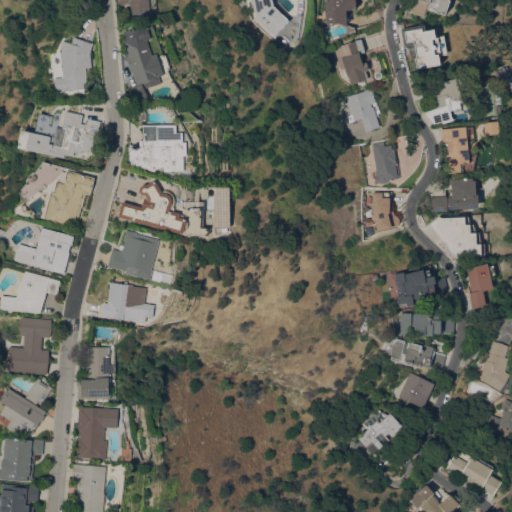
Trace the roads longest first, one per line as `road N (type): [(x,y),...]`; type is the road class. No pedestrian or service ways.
road 1 (residential): [(491,511),(425,457),(464,338),(444,259),(413,212),(436,149),(411,99),(395,36),(400,0)]
road 2 (residential): [(57,511),(75,315),(119,128),(104,0)]
